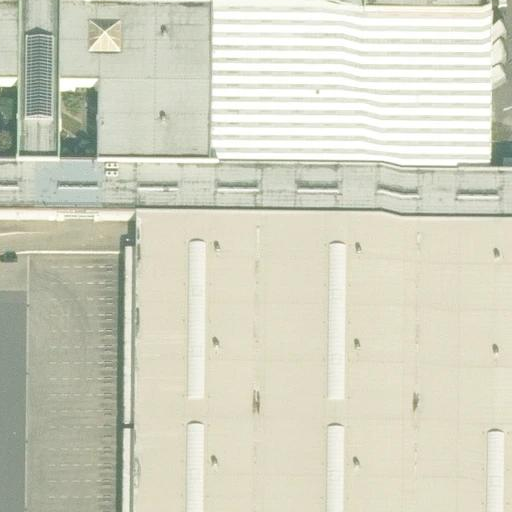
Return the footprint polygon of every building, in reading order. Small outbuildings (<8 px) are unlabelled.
[(0,0),(0,91),(18,92),(16,169),(50,169),(59,169),(60,92),(98,93),(97,170),(210,171),(212,13),(206,13),(206,10),(121,9),(120,0),(0,0)] [(120,0),(121,9),(206,10),(364,11),(363,0),(120,0)] [(363,0),(364,11),(364,16),(490,17),(490,0),(363,0)] [(511,174),(210,171),(97,170),(59,169),(50,169),(16,169),(0,168),(0,220),(136,222),(511,226),(511,174)] [(511,511),(511,226),(136,222),(132,511),(511,511)]
